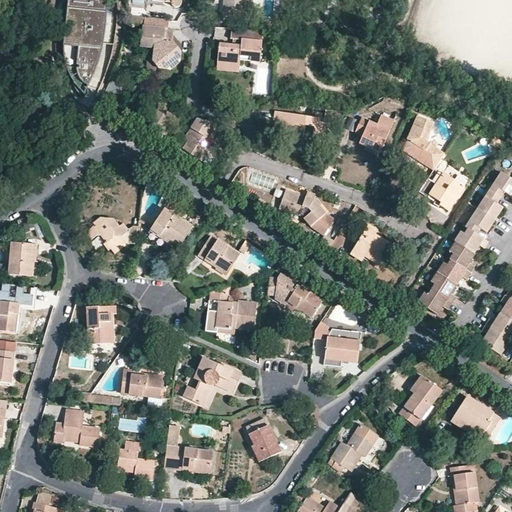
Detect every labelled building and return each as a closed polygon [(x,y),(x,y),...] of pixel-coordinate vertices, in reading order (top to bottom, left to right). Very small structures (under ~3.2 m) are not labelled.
[(69,0),(69,72),(75,88),(79,93),(88,97),(94,96),(97,92),(99,83),(103,65),(106,49),(109,31),(110,23),(111,10),(111,0),(69,0)] [(223,16),(223,0),(213,0),(214,0),(219,1),(219,16),(223,16)] [(223,0),(223,16),(223,17),(244,18),(245,8),(245,0),(223,0)] [(253,0),(245,0),(245,8),(253,8),(253,0)] [(144,18),(128,16),(127,24),(144,26),(167,29),(168,20),(144,18)] [(167,29),(144,26),(143,32),(155,33),(153,47),(152,60),(159,69),(170,70),(180,64),(181,52),(178,49),(181,47),(177,41),(174,43),(172,43),(173,35),(174,29),(167,29)] [(215,38),(227,37),(227,28),(214,29),(215,38)] [(252,40),(252,31),(231,29),(230,39),(241,40),(240,46),(219,44),(217,62),(227,63),(227,67),(238,68),(239,60),(239,56),(250,57),(249,61),(259,62),(261,41),(252,40)] [(155,33),(143,32),(142,40),(146,41),(153,47),(155,33)] [(178,49),(181,52),(182,46),(173,35),(172,43),(174,43),(177,41),(181,47),(178,49)] [(159,69),(152,60),(149,66),(153,71),(159,69)] [(227,63),(217,62),(216,71),(238,73),(238,68),(227,67),(227,63)] [(120,85),(111,81),(103,95),(117,97),(117,95),(120,85)] [(164,116),(157,111),(147,125),(148,126),(148,128),(154,132),(156,131),(160,134),(161,134),(168,124),(173,127),(178,119),(167,111),(164,116)] [(319,119),(280,112),(279,122),(285,123),(284,131),(289,132),(288,138),(291,138),(289,147),(317,151),(319,141),(327,142),(330,124),(319,122),(320,119),(319,119)] [(434,157),(439,150),(429,144),(425,151),(416,145),(419,139),(425,142),(434,123),(418,116),(403,150),(424,165),(431,155),(434,157)] [(378,137),(386,140),(394,122),(382,117),(378,125),(362,118),(358,128),(365,131),(363,136),(359,145),(368,149),(372,151),(378,137)] [(220,123),(197,119),(191,128),(178,146),(199,160),(204,153),(207,154),(215,144),(208,139),(209,139),(206,137),(207,135),(210,137),(220,123)] [(285,123),(279,122),(276,136),(288,138),(289,132),(284,131),(285,123)] [(378,158),(386,140),(378,137),(372,151),(368,149),(367,153),(378,158)] [(505,143),(493,137),(489,145),(501,151),(505,143)] [(433,171),(445,154),(439,150),(434,157),(431,155),(424,165),(433,171)] [(443,172),(440,177),(449,184),(453,179),(443,172)] [(490,183),(486,189),(498,196),(502,191),(504,192),(511,196),(511,194),(511,179),(501,172),(493,185),(490,183)] [(428,179),(419,192),(435,203),(436,201),(441,204),(440,206),(449,212),(459,197),(454,194),(461,184),(453,179),(449,184),(440,177),(436,184),(428,179)] [(465,187),(461,184),(454,194),(459,197),(465,187)] [(498,196),(486,189),(483,195),(485,196),(477,209),(495,220),(503,207),(498,203),(495,201),(498,196)] [(304,219),(311,227),(325,236),(329,229),(331,230),(336,221),(325,214),(314,200),(306,198),(286,191),(280,209),(299,216),(303,208),(308,209),(311,213),(304,219)] [(308,192),(306,198),(314,200),(315,195),(308,192)] [(266,204),(258,198),(253,206),(261,211),(266,204)] [(303,208),(299,216),(302,217),(304,219),(311,213),(308,209),(303,208)] [(487,233),(495,220),(477,209),(470,220),(467,218),(463,226),(468,229),(474,233),(477,227),(480,229),(487,233)] [(179,250),(193,228),(165,210),(148,237),(165,249),(169,243),(179,250)] [(94,226),(89,230),(88,237),(91,241),(97,237),(101,237),(105,244),(103,245),(108,252),(111,250),(115,255),(127,246),(121,238),(127,233),(128,229),(124,224),(120,227),(113,219),(101,217),(93,224),(94,226)] [(369,225),(366,229),(375,235),(378,230),(369,225)] [(136,245),(138,227),(134,227),(130,229),(128,244),(136,245)] [(366,229),(353,250),(364,257),(380,267),(392,245),(375,235),(366,229)] [(474,233),(468,229),(464,234),(460,232),(459,233),(454,241),(455,242),(474,254),(480,244),(485,248),(488,242),(485,240),(476,234),(474,233)] [(345,249),(349,235),(338,231),(333,245),(345,249)] [(198,257),(205,261),(206,258),(228,273),(240,255),(218,241),(217,241),(211,237),(198,257)] [(251,244),(246,241),(239,251),(244,254),(251,244)] [(474,254),(455,242),(450,250),(449,251),(453,254),(450,259),(451,260),(470,273),(474,266),(469,263),(475,254),(474,254)] [(33,261),(35,245),(12,243),(9,276),(32,277),(33,261)] [(364,257),(353,250),(350,255),(362,262),(364,257)] [(206,258),(205,261),(216,269),(216,271),(226,277),(228,273),(206,258)] [(470,273),(451,260),(447,266),(443,263),(437,272),(457,286),(463,278),(468,280),(472,274),(470,273)] [(457,286),(437,272),(430,282),(435,285),(431,290),(452,303),(456,297),(452,294),(457,286)] [(277,279),(270,277),(268,297),(275,298),(286,305),(287,303),(296,308),(300,311),(312,319),(323,302),(281,274),(277,279)] [(23,305),(25,287),(1,285),(0,295),(0,302),(20,305),(23,305)] [(230,304),(232,287),(210,293),(209,301),(213,302),(216,302),(213,326),(236,329),(236,328),(253,330),(257,305),(239,302),(239,305),(230,304)] [(452,303),(431,290),(427,296),(424,293),(418,302),(437,315),(443,306),(448,309),(452,303)] [(335,301),(338,297),(331,293),(329,297),(335,301)] [(500,314),(511,321),(511,299),(507,297),(505,295),(500,303),(505,305),(500,314)] [(275,298),(274,300),(285,307),(283,309),(292,315),(294,311),(299,314),(300,311),(296,308),(287,303),(286,305),(275,298)] [(20,305),(0,302),(0,331),(16,333),(20,305)] [(216,302),(213,302),(209,332),(235,335),(236,329),(213,326),(216,302)] [(110,314),(113,314),(116,314),(116,307),(87,309),(89,345),(111,344),(110,314)] [(486,325),(507,339),(510,334),(511,334),(511,321),(500,314),(495,322),(490,319),(486,325)] [(324,336),(329,327),(320,322),(315,330),(314,339),(323,340),(324,336)] [(503,345),(507,339),(486,325),(482,331),(487,335),(481,343),(501,356),(507,347),(503,345)] [(324,360),(340,361),(357,364),(361,333),(332,330),(327,338),(324,360)] [(16,350),(17,343),(0,340),(0,383),(9,384),(10,374),(12,375),(16,350)] [(221,366),(204,359),(194,379),(200,381),(195,391),(188,387),(183,397),(204,406),(214,384),(232,393),(242,374),(222,365),(221,366)] [(131,376),(132,372),(124,371),(121,394),(148,397),(160,399),(162,380),(131,376)] [(443,392),(422,376),(411,391),(415,394),(400,415),(416,427),(443,392)] [(92,395),(79,393),(77,401),(87,402),(92,395)] [(92,395),(87,402),(103,404),(104,397),(92,395)] [(111,405),(112,398),(104,397),(103,404),(111,405)] [(160,399),(148,397),(147,406),(159,407),(160,399)] [(490,420),(493,415),(467,397),(455,417),(484,435),(493,422),(490,420)] [(111,405),(114,406),(119,406),(120,398),(112,398),(111,405)] [(8,411),(10,402),(0,400),(0,410),(6,411),(6,410),(8,411)] [(61,444),(62,442),(62,437),(80,439),(79,444),(79,446),(98,448),(100,429),(81,427),(83,412),(66,410),(64,425),(56,424),(54,443),(61,444)] [(302,411),(295,414),(301,424),(307,421),(302,411)] [(500,419),(493,415),(490,420),(493,422),(484,435),(455,417),(451,422),(485,444),(500,419)] [(265,420),(255,425),(258,431),(250,435),(255,446),(252,447),(259,463),(281,453),(265,420)] [(258,431),(255,425),(246,429),(250,435),(258,431)] [(214,452),(177,447),(180,427),(169,426),(167,446),(164,469),(183,471),(183,468),(211,472),(214,452)] [(360,454),(363,456),(365,457),(379,437),(361,426),(347,446),(342,443),(331,459),(336,462),(333,467),(343,473),(346,468),(353,473),(358,467),(356,466),(354,465),(360,454)] [(120,450),(117,468),(135,470),(135,474),(134,478),(153,480),(155,462),(138,459),(139,452),(141,452),(142,445),(126,442),(125,450),(120,450)] [(356,466),(363,456),(360,454),(354,465),(356,466)] [(479,503),(475,465),(450,468),(451,476),(455,476),(459,505),(455,506),(453,506),(453,511),(472,511),(474,511),(473,504),(479,503)] [(36,503),(49,507),(52,495),(43,493),(38,494),(36,503)] [(304,495),(299,493),(295,498),(300,501),(304,495)] [(297,511),(363,511),(368,504),(351,493),(340,510),(330,502),(325,509),(307,498),(297,511)] [(56,511),(58,509),(49,507),(36,503),(34,503),(32,511),(35,511),(34,511),(56,511)]
